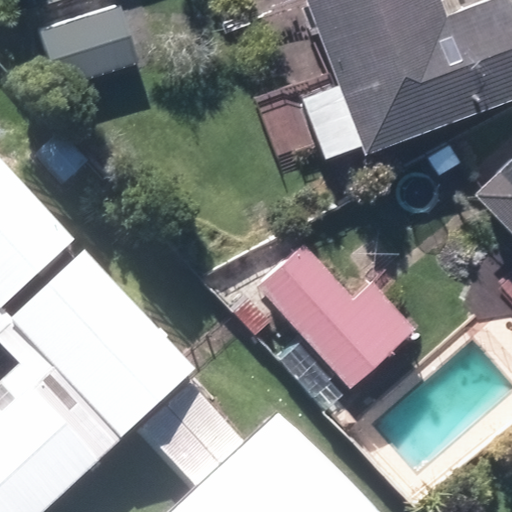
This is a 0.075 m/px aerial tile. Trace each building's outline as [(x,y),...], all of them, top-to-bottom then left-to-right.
[(281,93),(305,153),(341,139),(343,146),(511,81),(511,68),(485,0),(446,0),(420,10),(416,0),(288,0),(319,79),(281,93)] [(28,28),(45,84),(122,58),(105,5),(28,28)] [(511,135),(455,192),(511,250),(511,135)] [(0,299),(60,244),(0,180),(0,299)] [(244,279),(334,381),(397,325),(357,280),(337,297),(287,242),(244,279)] [(0,325),(0,334),(108,447),(183,380),(68,260),(0,325)] [(0,379),(0,511),(35,511),(103,449),(19,361),(0,379)] [(179,511),(362,511),(277,421),(179,511)]
